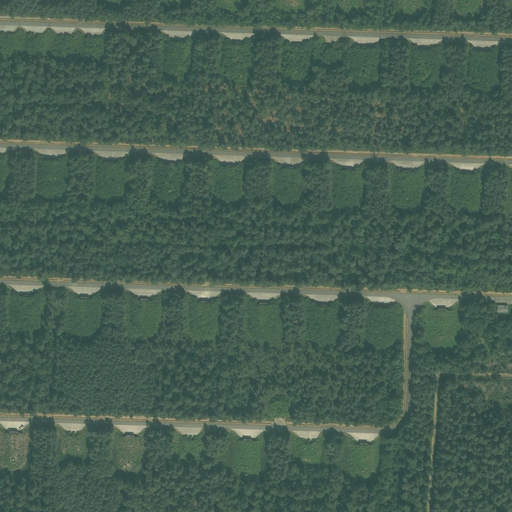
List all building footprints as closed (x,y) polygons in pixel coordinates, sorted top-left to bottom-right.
[(302,0),(281,0),(281,7),(302,8),(302,0)] [(361,0),(340,0),(340,9),(361,9),(361,0)] [(420,0),(399,0),(399,10),(420,11),(420,0)] [(479,0),(458,0),(458,13),(479,14),(479,0)] [(0,35),(0,61),(13,62),(13,35),(0,35)] [(23,37),(23,64),(42,63),(42,37),(23,37)] [(51,38),(51,64),(71,64),(70,38),(51,38)] [(82,39),(82,65),(102,65),(102,39),(82,39)] [(187,43),(166,43),(165,78),(186,78),(187,43)] [(247,43),(226,43),(225,78),(246,78),(247,43)] [(301,47),(280,47),(279,82),(300,82),(301,47)] [(438,49),(417,48),(416,83),(437,84),(438,49)] [(374,49),(353,49),(352,84),(373,85),(374,49)] [(494,53),(473,52),(472,87),(493,88),(494,53)] [(63,165),(42,164),(40,199),(62,200),(63,165)] [(178,166),(157,165),(156,200),(177,201),(178,166)] [(241,165),(220,165),(219,200),(240,201),(241,165)] [(121,166),(100,166),(99,201),(120,202),(121,166)] [(299,167),(278,167),(277,202),(298,202),(299,167)] [(360,171),(339,171),(338,206),(359,206),(360,171)] [(477,175),(456,174),(455,209),(476,210),(477,175)] [(420,175),(399,175),(398,210),(419,210),(420,175)] [(38,298),(17,298),(16,333),(37,333),(38,298)] [(95,299),(74,298),(73,334),(94,334),(95,299)] [(155,300),(134,299),(133,334),(154,335),(155,300)] [(216,304),(195,303),(193,338),(215,339),(216,304)] [(275,305),(254,304),(253,339),(274,340),(275,305)] [(333,307),(312,306),(311,341),(332,342),(333,307)] [(394,309),(373,308),(372,343),(393,344),(394,309)] [(455,311),(434,311),(433,346),(454,347),(455,311)] [(25,433),(4,433),(3,468),(24,469),(25,433)] [(140,436),(119,435),(118,470),(139,471),(140,436)] [(203,438),(182,437),(181,472),(202,473),(203,438)] [(257,441),(236,441),(235,476),(256,477),(257,441)] [(317,443),(296,443),(295,478),(316,478),(317,443)] [(373,444),(352,444),(351,479),(372,479),(373,444)]
